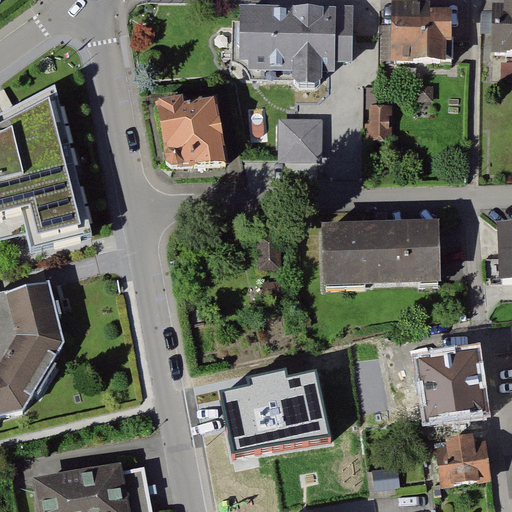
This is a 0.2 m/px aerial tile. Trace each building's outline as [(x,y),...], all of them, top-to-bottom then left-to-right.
[(511,9),(491,9),(491,59),(511,59),(511,9)] [(350,11),(240,12),(237,65),(252,79),(290,80),(292,92),(320,92),(320,79),(333,79),(334,72),(351,72),(350,11)] [(427,20),(390,21),(391,65),(445,65),(445,44),(451,44),(451,11),(427,11),(427,20)] [(0,246),(26,240),(31,261),(93,245),(54,100),(0,130),(0,246)] [(180,103),(153,108),(165,178),(222,168),(212,106),(181,111),(180,103)] [(393,109),(365,109),(365,145),(393,145),(393,109)] [(323,123),(280,123),(280,168),(323,168),(323,123)] [(435,226),(319,232),(323,293),(439,286),(435,226)] [(511,227),(495,229),(499,288),(511,286),(511,227)] [(0,424),(24,417),(65,352),(49,289),(0,303),(0,424)] [(474,359),(416,367),(425,427),(483,418),(474,359)] [(331,443),(317,376),(218,396),(232,463),(331,443)] [(483,441),(432,448),(439,497),(490,490),(483,441)] [(121,467),(31,484),(36,511),(151,511),(144,474),(123,478),(121,467)] [(397,473),(374,476),(376,496),(400,493),(397,473)]
